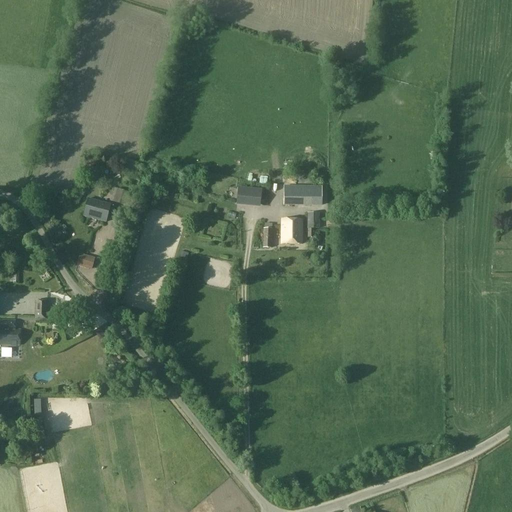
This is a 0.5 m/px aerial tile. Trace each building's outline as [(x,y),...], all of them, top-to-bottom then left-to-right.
[(87,167),(97,164),(94,156),(84,159),(87,167)] [(322,207),(322,187),(283,186),(283,206),(322,207)] [(239,187),(238,201),(260,203),(262,190),(239,187)] [(111,201),(125,206),(130,193),(115,188),(111,201)] [(88,199),(83,217),(105,222),(110,205),(88,199)] [(306,228),(319,229),(319,213),(307,213),(306,228)] [(281,220),(281,244),(301,244),(302,220),(281,220)] [(263,229),(262,248),(271,249),(272,229),(272,225),(265,225),(264,229),(263,229)] [(77,264),(92,268),(95,259),(80,255),(77,264)] [(35,301),(34,319),(48,320),(48,301),(35,301)] [(0,320),(0,345),(2,345),(19,346),(20,331),(15,330),(15,321),(0,320)] [(52,322),(52,331),(62,331),(62,322),(52,322)]
